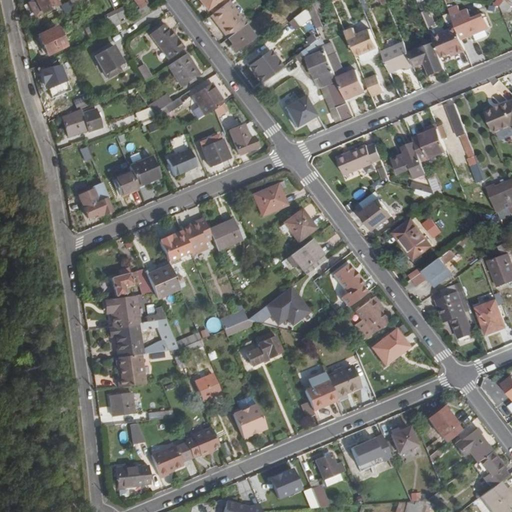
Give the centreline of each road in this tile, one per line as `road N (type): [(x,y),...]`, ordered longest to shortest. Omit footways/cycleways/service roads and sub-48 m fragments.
road 1 (residential): [(140,511),(460,376)]
road 2 (residential): [(291,154),(460,376)]
road 3 (residential): [(98,511),(64,249)]
road 4 (residential): [(64,249),(7,0)]
road 5 (residential): [(291,154),(64,249)]
road 6 (residential): [(511,62),(291,154)]
road 7 (residential): [(173,0),(291,154)]
